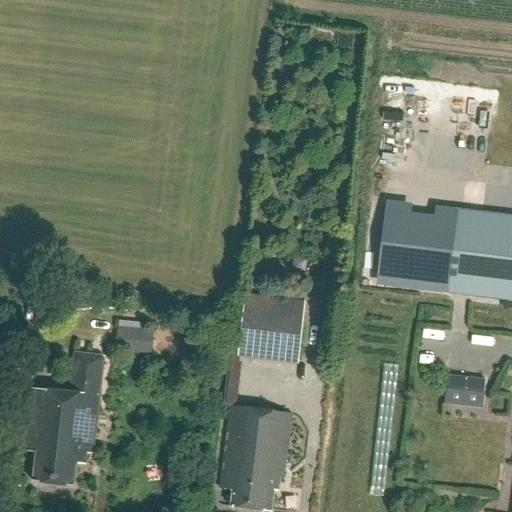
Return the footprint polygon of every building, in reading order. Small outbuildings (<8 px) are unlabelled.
[(511,289),(511,227),(458,221),(451,282),(511,289)] [(246,294),(238,357),(298,364),(306,302),(246,294)] [(153,332),(119,328),(116,350),(163,355),(164,342),(152,340),(153,332)] [(37,453),(34,483),(75,487),(78,463),(87,464),(88,453),(94,454),(105,356),(75,353),(70,392),(31,389),(23,451),(37,453)] [(450,376),(447,403),(481,407),(484,379),(450,376)] [(293,414),(236,407),(232,406),(221,488),(234,490),(232,507),(272,511),(275,490),(279,491),(281,478),(284,479),(293,414)]
